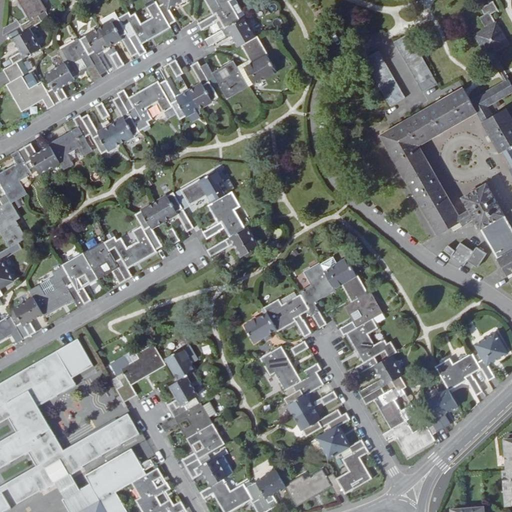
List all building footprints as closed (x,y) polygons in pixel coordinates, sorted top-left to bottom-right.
[(18,0),(29,20),(40,16),(48,11),(42,0),(18,0)] [(160,6),(171,25),(177,22),(170,9),(185,0),(163,0),(165,3),(160,6)] [(204,0),(213,15),(198,24),(202,31),(220,20),(225,28),(241,19),(230,1),(232,0),(204,0)] [(118,19),(139,54),(140,57),(147,52),(145,48),(143,45),(172,28),(171,25),(160,6),(157,1),(147,7),(153,18),(143,24),(137,13),(132,16),(130,12),(118,19)] [(488,55),(489,54),(494,52),(509,43),(492,14),(499,10),(494,1),(482,8),(485,14),(480,18),(487,30),(476,35),(488,55)] [(40,16),(29,20),(20,26),(24,33),(12,40),(19,53),(10,58),(14,65),(19,63),(42,49),(31,30),(44,22),(40,16)] [(80,40),(101,76),(107,72),(97,54),(110,47),(122,40),(132,58),(139,54),(118,19),(117,17),(80,40)] [(241,19),(225,28),(204,41),(209,48),(216,44),(231,35),(238,47),(239,48),(242,46),(257,37),(245,17),(241,19)] [(438,83),(410,33),(395,42),(423,92),(438,83)] [(257,37),(242,46),(252,64),(245,68),(255,86),(278,73),(268,55),(269,54),(259,36),(257,37)] [(66,63),(75,77),(83,72),(78,65),(84,62),(96,82),(103,78),(101,76),(80,40),(79,39),(59,51),(66,63)] [(406,97),(379,50),(364,59),(391,106),(406,97)] [(118,52),(114,54),(111,56),(118,69),(125,65),(118,52)] [(501,75),(505,82),(510,79),(506,73),(494,52),(489,54),(501,75)] [(177,78),(181,76),(184,74),(183,71),(176,61),(170,64),(177,78)] [(202,67),(214,87),(219,84),(228,99),(249,87),(234,61),(213,73),(208,63),(202,67)] [(214,87),(202,67),(198,62),(191,66),(201,84),(190,91),(178,98),(167,80),(160,84),(173,108),(181,120),(220,98),(214,87)] [(19,63),(14,65),(4,70),(11,82),(23,77),(25,75),(19,63)] [(54,88),(60,103),(68,98),(63,88),(76,80),(75,77),(66,63),(46,75),(54,88)] [(23,77),(11,82),(7,85),(23,112),(43,100),(49,109),(60,103),(54,88),(48,91),(42,82),(30,89),(23,77)] [(477,112),(488,106),(511,92),(511,82),(510,79),(505,82),(471,102),(477,112)] [(173,108),(160,84),(159,81),(130,98),(125,90),(118,94),(119,96),(140,132),(151,126),(149,122),(154,119),(148,109),(158,103),(164,113),(173,108)] [(477,112),(471,102),(466,93),(464,89),(453,95),(466,118),(472,116),(477,112)] [(467,221),(463,213),(459,215),(419,145),(466,118),(453,95),(382,135),(439,235),(461,222),(463,226),(468,223),(467,221)] [(140,132),(119,96),(113,100),(123,118),(99,132),(89,114),(83,118),(91,135),(103,154),(140,132)] [(103,103),(96,107),(104,120),(111,116),(103,103)] [(483,122),(494,115),(488,106),(477,112),(483,122)] [(511,117),(506,108),(494,115),(483,122),(501,153),(503,152),(511,166),(511,147),(511,117)] [(91,135),(83,118),(81,115),(74,119),(79,127),(49,144),(50,145),(61,164),(64,170),(74,164),(69,155),(79,148),(84,156),(94,151),(86,138),(91,135)] [(61,164),(50,145),(37,153),(32,144),(24,148),(33,161),(41,176),(61,164)] [(33,161),(24,148),(12,155),(17,164),(0,174),(0,183),(6,194),(10,201),(13,204),(28,194),(21,182),(33,174),(27,165),(33,161)] [(212,204),(231,193),(217,170),(199,181),(199,180),(181,190),(190,206),(208,196),(212,204)] [(474,217),(496,256),(511,246),(511,227),(487,184),(463,198),(469,209),(474,217)] [(142,226),(157,250),(164,246),(153,229),(166,221),(177,215),(188,232),(195,228),(174,192),(135,215),(142,226)] [(231,193),(212,204),(209,206),(219,224),(203,232),(207,239),(225,229),(230,238),(246,229),(236,210),(241,206),(233,192),(231,193)] [(10,201),(6,194),(0,198),(0,199),(3,205),(10,201)] [(13,204),(10,201),(3,205),(0,207),(0,230),(10,247),(0,252),(0,260),(0,261),(4,260),(23,249),(20,243),(27,238),(17,221),(21,218),(13,204)] [(463,213),(467,221),(471,219),(474,217),(469,209),(466,211),(463,213)] [(104,243),(126,281),(133,277),(129,269),(158,252),(157,250),(142,226),(133,232),(138,242),(128,247),(122,238),(118,240),(115,236),(104,243)] [(246,229),(230,238),(208,251),(212,258),(234,245),(241,258),(260,247),(248,227),(246,229)] [(166,231),(172,242),(174,245),(181,241),(179,238),(173,228),(171,229),(166,231)] [(83,253),(99,280),(113,272),(120,285),(126,281),(104,243),(103,241),(83,253)] [(482,250),(477,247),(474,251),(461,243),(456,250),(448,245),(445,251),(452,256),(452,258),(465,266),(468,261),(478,268),(488,254),(482,250)] [(511,246),(496,256),(507,275),(511,272),(511,246)] [(63,267),(86,304),(92,301),(85,288),(99,280),(83,253),(62,265),(63,267)] [(334,258),(322,265),(326,272),(338,265),(334,258)] [(4,260),(0,261),(0,297),(4,295),(1,289),(16,281),(4,260)] [(326,272),(334,289),(342,284),(353,303),(369,293),(359,275),(358,276),(348,260),(338,265),(326,272)] [(301,295),(310,311),(320,329),(327,325),(323,317),(315,303),(336,291),(334,289),(326,272),(322,265),(321,263),(305,273),(312,286),(300,293),(301,295)] [(34,298),(44,314),(45,317),(75,300),(79,308),(86,304),(63,267),(52,273),(54,277),(50,279),(56,289),(46,295),(40,285),(30,291),(34,298)] [(369,293),(353,303),(345,307),(353,321),(340,329),(344,336),(347,334),(374,319),(384,313),(372,291),(369,293)] [(268,314),(277,329),(279,331),(296,321),(305,338),(312,333),(302,315),(310,311),(301,295),(283,305),(280,299),(265,308),(268,314)] [(16,326),(23,341),(29,338),(37,333),(31,322),(44,314),(34,298),(14,310),(21,323),(16,326)] [(277,329),(268,314),(246,327),(254,342),(263,337),(271,333),(277,329)] [(0,342),(12,335),(17,345),(23,341),(16,326),(10,316),(0,322),(0,342)] [(374,319),(347,334),(364,363),(356,368),(360,375),(374,367),(392,356),(398,353),(391,342),(388,344),(385,339),(375,345),(370,334),(379,329),(374,319)] [(271,333),(263,337),(266,342),(274,338),(271,333)] [(479,362),(482,369),(489,381),(496,377),(489,365),(509,353),(497,333),(476,345),(484,359),(479,362)] [(0,424),(9,419),(39,407),(77,385),(73,379),(94,366),(80,340),(79,340),(70,345),(64,348),(0,384),(0,389),(3,395),(0,396),(0,424)] [(306,341),(294,348),(292,349),(296,356),(310,348),(306,341)] [(166,366),(154,345),(137,355),(139,359),(122,369),(127,377),(120,381),(123,386),(117,390),(124,404),(138,396),(132,386),(166,366)] [(275,374),(293,365),(283,348),(282,346),(262,359),(271,376),(275,374)] [(195,371),(183,349),(167,359),(180,380),(195,371)] [(449,390),(450,391),(468,381),(477,396),(483,392),(473,374),(482,369),(479,362),(473,353),(454,364),(451,359),(436,367),(449,390)] [(392,356),(374,367),(381,380),(360,393),(364,399),(402,377),(404,377),(392,356)] [(293,387),(318,372),(322,370),(319,364),(305,372),(308,377),(302,380),(293,365),(275,374),(285,392),(293,387)] [(318,372),(293,387),(296,392),(285,399),(307,438),(329,425),(343,415),(339,409),(320,420),(307,397),(325,386),(318,372)] [(175,418),(189,410),(186,405),(199,397),(188,377),(171,387),(179,399),(168,406),(175,418)] [(402,377),(364,399),(368,405),(375,401),(392,429),(408,421),(419,415),(413,404),(402,410),(397,401),(407,395),(404,390),(408,388),(402,377)] [(426,426),(434,436),(452,424),(446,414),(459,406),(450,391),(449,390),(429,402),(437,415),(424,422),(426,426)] [(322,405),(337,398),(334,392),(319,399),(322,405)] [(189,410),(175,418),(163,426),(167,432),(188,420),(191,426),(183,431),(188,440),(214,424),(202,403),(189,410)] [(0,511),(3,511),(11,508),(2,493),(9,489),(18,504),(40,492),(41,493),(56,485),(64,499),(62,500),(68,511),(126,511),(117,495),(116,493),(142,478),(140,475),(149,469),(146,463),(141,466),(131,449),(85,476),(90,484),(80,490),(72,476),(84,468),(83,467),(142,433),(130,413),(64,451),(39,407),(9,419),(11,422),(17,432),(0,442),(0,469),(29,453),(36,467),(6,484),(0,487),(0,511)] [(345,458),(366,446),(363,440),(350,447),(339,428),(352,420),(347,413),(343,415),(329,425),(331,431),(319,438),(330,458),(342,452),(345,458)] [(408,421),(392,429),(384,434),(389,441),(397,436),(409,458),(437,441),(434,436),(426,426),(415,433),(408,421)] [(214,424),(188,440),(192,447),(201,443),(204,448),(183,461),(187,467),(200,460),(226,445),(214,424)] [(337,479),(345,493),(346,495),(373,479),(361,458),(370,453),(366,446),(345,458),(342,460),(349,472),(337,479)] [(200,460),(187,467),(194,480),(204,474),(211,487),(225,479),(228,478),(217,458),(203,465),(200,460)] [(142,478),(132,484),(141,498),(136,501),(137,502),(143,498),(143,499),(155,492),(158,497),(159,497),(159,498),(172,491),(168,484),(161,487),(157,479),(163,475),(159,469),(142,478)] [(286,486),(287,487),(298,507),(333,487),(339,497),(345,493),(337,479),(334,474),(328,477),(324,469),(306,480),(303,475),(286,486)] [(248,488),(252,502),(257,511),(268,511),(273,510),(280,505),(274,495),(287,487),(286,486),(277,470),(248,488)] [(225,479),(211,487),(201,493),(205,500),(214,495),(224,511),(232,511),(252,502),(248,488),(245,483),(232,491),(225,479)] [(143,498),(137,502),(142,511),(165,511),(173,507),(170,502),(164,505),(159,498),(159,497),(158,497),(155,492),(143,499),(143,498)]
